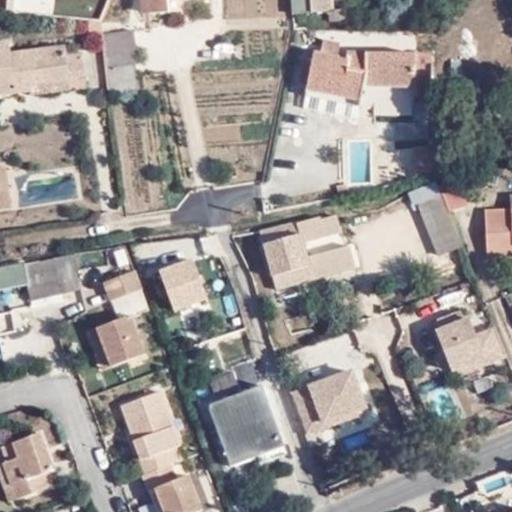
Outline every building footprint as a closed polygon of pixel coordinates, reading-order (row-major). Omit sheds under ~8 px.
[(171,0),(162,0),(155,1),(157,13),(173,12),(171,0)] [(311,0),(294,0),(297,16),(313,13),(311,0)] [(311,0),(313,13),(329,13),(333,12),(331,0),(311,0)] [(349,11),(333,12),(329,13),(330,24),(350,22),(349,11)] [(140,61),(137,29),(110,33),(113,65),(140,61)] [(344,50),(346,38),(329,34),(327,47),(344,50)] [(442,81),(442,46),(355,45),(353,52),(344,50),(327,47),(321,46),(311,89),(369,100),(373,79),(442,81)] [(28,102),(84,94),(81,58),(63,59),(62,50),(9,55),(5,46),(0,46),(0,102),(28,100),(28,102)] [(3,172),(0,173),(0,214),(11,212),(3,172)] [(460,182),(443,190),(452,212),(470,205),(460,182)] [(436,251),(460,243),(448,212),(440,193),(418,203),(436,251)] [(511,210),(486,210),(485,256),(511,255),(511,210)] [(298,227),(299,229),(309,261),(323,256),(326,255),(321,238),(327,236),(322,219),(298,227)] [(278,294),(331,277),(323,256),(309,261),(299,229),(281,235),(280,232),(261,238),(278,294)] [(323,256),(331,277),(358,268),(351,246),(326,255),(323,256)] [(34,307),(84,293),(74,259),(31,270),(25,286),(34,307)] [(0,272),(0,293),(25,286),(31,270),(26,271),(26,267),(11,269),(0,272)] [(115,313),(149,302),(142,282),(109,295),(115,313)] [(430,320),(450,378),(503,361),(483,302),(430,320)] [(134,326),(88,343),(91,351),(95,349),(104,373),(99,376),(102,381),(149,365),(134,326)] [(245,335),(214,344),(219,362),(250,354),(245,335)] [(290,394),(306,438),(367,414),(350,371),(290,394)] [(212,376),(211,393),(234,394),(235,378),(212,376)] [(236,479),(289,459),(265,396),(212,415),(236,479)] [(148,470),(171,463),(186,457),(167,406),(129,419),(148,470)] [(7,473),(19,508),(58,492),(41,442),(2,456),(7,473)] [(175,475),(171,463),(148,470),(142,472),(147,485),(175,475)] [(0,487),(9,511),(19,508),(7,473),(0,475),(0,487)] [(162,503),(165,511),(199,511),(192,490),(183,493),(175,475),(147,485),(154,505),(162,503)] [(156,511),(165,511),(162,503),(154,505),(156,511)]
